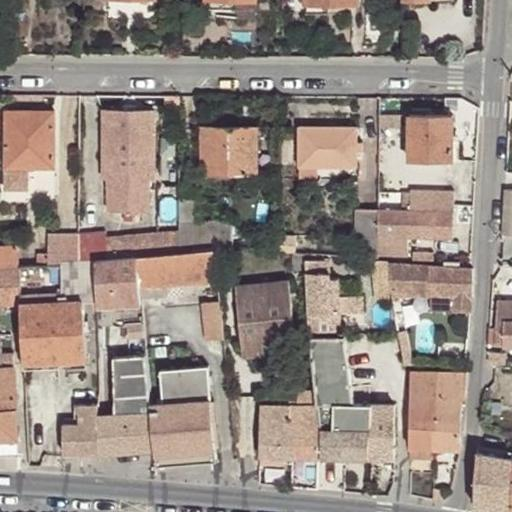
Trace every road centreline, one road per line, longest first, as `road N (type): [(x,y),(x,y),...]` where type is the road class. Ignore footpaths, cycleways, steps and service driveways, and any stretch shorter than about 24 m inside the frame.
road 1 (residential): [(0,67),(486,75)]
road 2 (residential): [(486,75),(466,511)]
road 3 (secondary): [(347,511),(193,492),(0,484)]
road 4 (unknown): [(384,511),(400,460),(395,373),(387,355),(357,349)]
